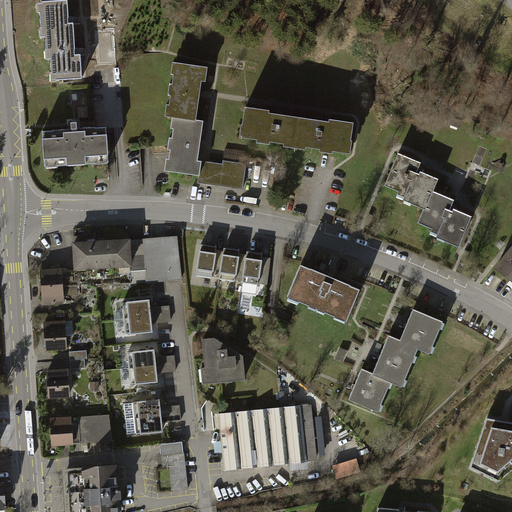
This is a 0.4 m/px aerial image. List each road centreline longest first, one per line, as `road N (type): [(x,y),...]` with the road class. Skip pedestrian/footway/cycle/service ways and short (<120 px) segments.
road 1 (residential): [(511,321),(407,268),(282,228),(151,211),(12,213)]
road 2 (tertiary): [(12,213),(30,511)]
road 3 (residential): [(176,288),(206,511)]
road 4 (tertiary): [(0,37),(12,213)]
